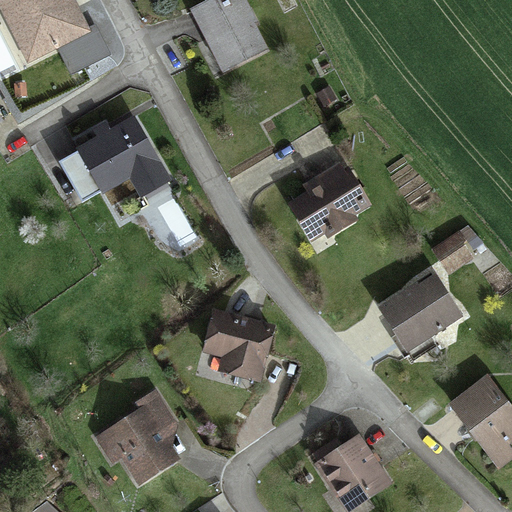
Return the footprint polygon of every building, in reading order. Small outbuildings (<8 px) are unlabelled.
[(83,0),(0,0),(31,63),(98,30),(83,0)] [(237,0),(219,0),(191,14),(220,75),(264,54),(237,0)] [(165,183),(129,126),(78,159),(102,197),(130,180),(141,198),(165,183)] [(313,192),(286,209),(308,243),(367,207),(341,167),(310,186),(313,192)] [(84,192),(73,199),(86,223),(98,217),(84,192)] [(458,238),(435,253),(460,290),(482,275),(458,238)] [(432,283),(380,314),(404,352),(455,321),(432,283)] [(272,326),(214,310),(203,348),(224,354),(219,372),(257,382),(272,326)] [(450,409),(500,472),(511,462),(511,454),(505,446),(511,440),(511,414),(486,381),(450,409)] [(141,414),(97,442),(112,466),(123,459),(140,486),(171,466),(174,427),(154,396),(137,407),(141,414)] [(389,480),(357,434),(319,461),(351,507),(389,480)]
